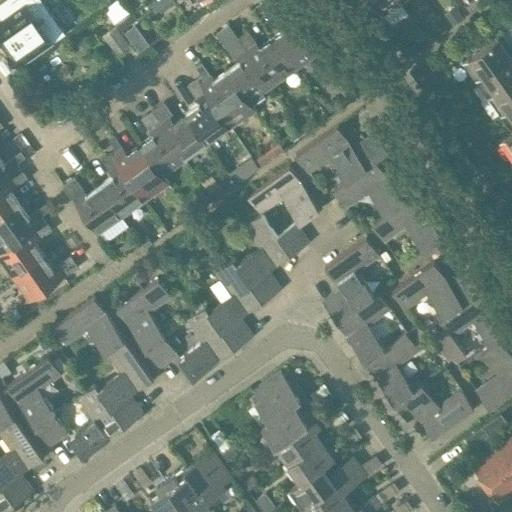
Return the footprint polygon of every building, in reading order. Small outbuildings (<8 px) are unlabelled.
[(0,14),(2,17),(0,18),(0,34),(20,64),(66,32),(43,0),(1,0),(0,1),(0,14)] [(123,0),(115,0),(105,7),(121,29),(137,18),(123,0)] [(172,0),(146,0),(155,12),(172,0)] [(401,1),(400,0),(372,0),(382,14),(401,1)] [(479,0),(469,0),(459,7),(466,16),(483,4),(479,0)] [(280,6),(274,10),(283,22),(288,19),(280,6)] [(464,17),(458,8),(447,15),(453,24),(464,17)] [(297,20),(273,36),(296,69),(320,52),(297,20)] [(229,23),(217,32),(234,57),(237,55),(240,59),(227,69),(256,109),(269,100),(264,92),(273,85),(250,53),(229,23)] [(124,30),(129,36),(137,30),(133,24),(124,30)] [(132,46),(116,25),(103,34),(118,55),(132,46)] [(248,29),(243,33),(251,45),(257,41),(248,29)] [(462,60),(475,78),(511,51),(511,40),(505,45),(498,34),(462,60)] [(273,36),(250,53),(273,85),(296,69),(273,36)] [(52,61),(30,77),(48,102),(88,73),(62,39),(44,52),(52,61)] [(511,51),(475,78),(488,95),(511,78),(511,51)] [(202,61),(197,65),(209,82),(203,86),(209,94),(232,126),(256,109),(227,69),(214,78),(202,61)] [(422,81),(428,77),(429,70),(425,65),(415,71),(422,81)] [(511,78),(488,95),(500,113),(511,104),(511,78)] [(199,101),(186,110),(209,142),(232,126),(209,94),(205,97),(193,80),(188,84),(199,101)] [(324,102),(330,110),(339,104),(333,96),(324,102)] [(165,100),(152,109),(163,126),(186,159),(209,142),(186,110),(173,119),(170,114),(173,112),(165,100)] [(511,104),(500,113),(511,129),(511,104)] [(147,113),(142,116),(150,129),(156,125),(147,113)] [(306,132),(314,126),(309,119),(301,124),(306,132)] [(354,145),(338,123),(296,152),(308,170),(330,155),(347,178),(376,158),(391,147),(378,128),(354,145)] [(163,126),(140,143),(163,175),(164,175),(186,159),(163,126)] [(293,139),(304,132),(299,126),(289,133),(293,139)] [(473,135),(469,129),(461,128),(455,132),(463,142),(473,135)] [(511,130),(499,140),(511,157),(511,130)] [(116,135),(110,139),(118,151),(124,147),(116,135)] [(140,143),(117,159),(122,167),(145,199),(146,199),(169,182),(164,175),(163,175),(140,143)] [(468,147),(476,158),(486,151),(482,145),(474,143),(468,147)] [(22,150),(9,158),(13,164),(25,155),(22,150)] [(107,153),(101,157),(110,169),(115,165),(107,153)] [(261,165),(268,160),(262,153),(256,157),(261,165)] [(0,154),(0,181),(4,178),(13,173),(0,154)] [(391,180),(376,158),(347,178),(334,187),(346,205),(368,189),(384,212),(385,212),(414,192),(400,173),(391,180)] [(230,172),(237,182),(248,174),(241,164),(230,172)] [(248,193),(261,211),(262,211),(283,196),(300,219),(319,206),(289,164),(248,193)] [(122,167),(100,183),(123,216),(145,199),(122,167)] [(24,171),(12,179),(16,185),(28,176),(24,171)] [(75,176),(64,183),(73,196),(84,188),(75,176)] [(4,178),(0,181),(0,214),(20,201),(4,178)] [(100,183),(76,200),(99,233),(123,216),(100,183)] [(209,192),(214,199),(221,194),(217,187),(209,192)] [(372,221),(372,222),(384,239),(406,223),(423,247),(443,233),(414,192),(385,212),(384,212),(372,221)] [(0,251),(29,231),(37,225),(20,201),(0,214),(0,251)] [(46,202),(34,211),(38,216),(50,208),(46,202)] [(181,221),(191,214),(187,208),(177,214),(181,221)] [(256,290),(275,277),(269,268),(291,253),(284,243),(277,234),(278,234),(262,211),(261,211),(244,223),(259,245),(236,262),(249,281),(256,290)] [(277,234),(284,243),(303,230),(296,221),(278,234),(277,234)] [(29,231),(0,251),(0,259),(12,276),(45,253),(36,240),(41,236),(52,228),(48,223),(32,234),(29,231)] [(309,240),(303,230),(284,243),(291,253),(309,240)] [(152,242),(146,234),(140,240),(145,247),(152,242)] [(325,265),(333,276),(341,287),(332,293),(346,312),(373,292),(373,291),(357,268),(379,253),(367,235),(325,265)] [(115,254),(122,252),(120,245),(113,246),(115,254)] [(45,253),(12,276),(29,300),(62,276),(58,271),(75,260),(71,254),(54,266),(45,253)] [(216,269),(223,264),(215,254),(209,258),(216,269)] [(228,337),(246,324),(240,315),(262,300),(263,299),(256,290),(249,281),(236,262),(233,258),(216,270),(231,292),(208,309),(221,327),(228,337)] [(444,314),(463,300),(472,294),(458,276),(450,282),(434,259),(392,289),(405,306),(427,291),(443,314),(444,314)] [(139,266),(131,271),(140,284),(148,278),(139,266)] [(468,269),(458,276),(472,294),(463,300),(444,314),(443,314),(439,317),(446,327),(432,337),(449,360),(454,357),(457,361),(467,354),(453,334),(474,319),(490,342),(510,329),(481,287),(468,269)] [(165,334),(166,334),(166,333),(149,310),(171,294),(159,276),(117,306),(146,347),(155,340),(169,359),(178,352),(165,334)] [(281,286),(275,277),(256,290),(263,299),(281,286)] [(253,333),(246,324),(228,337),(221,327),(208,309),(193,287),(184,293),(196,311),(188,317),(203,339),(179,356),(193,376),(235,346),(253,333)] [(368,322),(390,307),(377,289),(373,291),(373,292),(346,312),(336,318),(365,359),(385,345),(384,345),(368,322)] [(332,293),(323,300),(336,318),(346,312),(332,293)] [(106,348),(124,336),(95,295),(53,324),(66,342),(88,326),(105,350),(106,349),(106,348)] [(430,340),(417,322),(407,330),(406,329),(384,345),(385,345),(365,359),(394,400),(403,394),(414,386),(413,386),(422,379),(418,373),(409,379),(397,363),(430,340)] [(490,342),(481,348),(498,372),(476,388),(488,405),(511,388),(511,331),(510,329),(490,342)] [(118,415),(136,402),(130,393),(153,377),(124,336),(106,348),(106,349),(121,370),(98,386),(98,387),(111,405),(118,415)] [(155,340),(146,347),(159,366),(169,359),(155,340)] [(0,359),(0,372),(3,378),(26,366),(24,363),(38,356),(32,343),(0,359)] [(96,356),(103,351),(98,343),(91,349),(96,356)] [(55,412),(56,412),(56,411),(39,388),(61,372),(49,354),(7,384),(36,425),(45,418),(59,437),(68,430),(55,412)] [(295,400),(296,400),(301,397),(281,368),(253,389),(259,398),(255,401),(267,419),(268,420),(295,400)] [(474,405),(461,388),(439,403),(422,379),(413,386),(414,386),(403,394),(416,412),(432,435),(474,405)] [(143,411),(136,402),(118,415),(111,405),(98,387),(98,386),(95,382),(78,395),(93,417),(69,434),(83,454),(124,424),(143,411)] [(0,423),(14,414),(0,394),(0,423)] [(416,412),(403,394),(394,400),(407,419),(416,412)] [(262,423),(275,442),(314,414),(307,405),(302,409),(296,400),(295,400),(268,420),(267,419),(262,423)] [(490,433),(507,421),(501,411),(483,424),(490,433)] [(8,492),(26,479),(20,471),(43,455),(14,414),(0,423),(0,431),(11,448),(0,456),(0,481),(1,483),(8,492)] [(275,442),(288,460),(321,436),(315,427),(320,424),(314,414),(275,442)] [(36,425),(49,444),(59,437),(45,418),(36,425)] [(483,424),(465,436),(472,446),(490,433),(483,424)] [(511,434),(472,463),(499,501),(511,491),(511,434)] [(288,460),(300,478),(301,478),(323,462),(324,462),(334,455),(321,436),(288,460)] [(222,452),(227,459),(237,451),(232,444),(222,452)] [(183,467),(187,472),(188,472),(207,499),(208,499),(217,492),(224,501),(232,495),(222,482),(232,475),(211,447),(183,467)] [(329,470),(324,462),(323,462),(301,478),(300,478),(290,485),(303,504),(360,463),(353,453),(329,470)] [(303,504),(308,511),(329,511),(349,498),(343,490),(367,473),(360,463),(303,504)] [(201,511),(211,505),(208,499),(207,499),(188,472),(187,472),(179,478),(175,473),(166,479),(188,511),(201,511)] [(243,481),(248,488),(258,481),(253,473),(243,481)] [(33,489),(26,479),(8,492),(1,483),(0,481),(0,511),(15,502),(33,489)] [(188,511),(166,479),(156,486),(160,491),(151,498),(158,509),(159,508),(161,511),(188,511)] [(255,499),(260,506),(271,498),(266,491),(255,499)] [(329,511),(367,511),(381,503),(375,493),(355,507),(349,498),(329,511)] [(271,498),(260,506),(264,511),(266,511),(276,505),(271,498)] [(121,511),(115,503),(106,510),(107,511),(121,511)]
